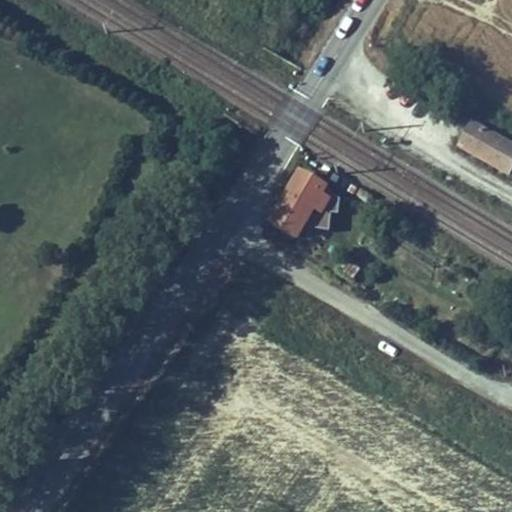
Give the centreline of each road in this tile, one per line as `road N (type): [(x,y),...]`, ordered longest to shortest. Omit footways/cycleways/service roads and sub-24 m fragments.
road 1 (tertiary): [(42,511),(224,229)]
road 2 (unclassified): [(224,229),(511,395)]
road 3 (tertiary): [(224,229),(374,0)]
